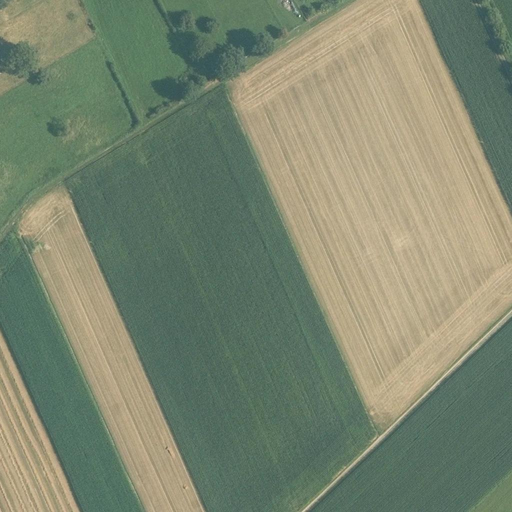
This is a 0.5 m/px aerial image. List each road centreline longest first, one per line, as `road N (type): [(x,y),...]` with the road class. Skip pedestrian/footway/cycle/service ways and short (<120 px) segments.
road 1 (track): [(348,0),(29,198),(0,237)]
road 2 (track): [(320,511),(511,328)]
